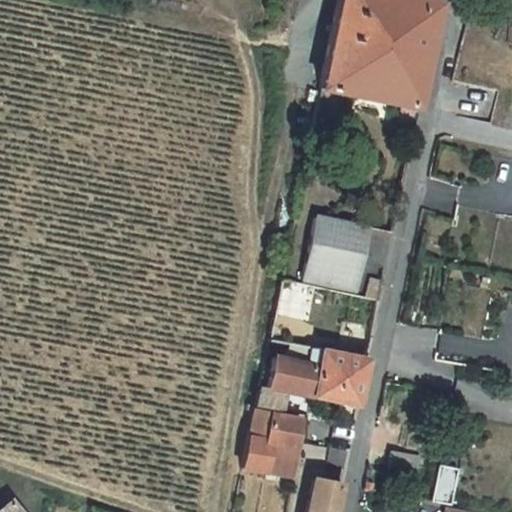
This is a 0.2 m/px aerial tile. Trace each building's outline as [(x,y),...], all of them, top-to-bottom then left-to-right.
[(319,8),(331,10),(333,0),(308,0),(307,6),(319,8)] [(331,10),(319,8),(304,80),(299,109),(395,129),(416,27),(331,10)] [(287,244),(276,310),(331,319),(342,253),(287,244)] [(486,339),(497,290),(472,284),(461,333),(486,339)] [(348,305),(343,323),(356,325),(359,306),(348,305)] [(295,385),(288,419),(335,428),(344,380),(270,367),(267,380),(295,385)] [(269,415),(288,419),(295,385),(267,380),(255,378),(248,409),(239,408),(235,429),(266,435),(269,415)] [(234,432),(232,443),(223,490),(275,500),(286,442),(234,432)] [(396,494),(399,475),(372,470),(368,489),(396,494)] [(434,511),(439,490),(420,486),(414,511),(434,511)] [(292,503),(289,511),(317,511),(319,507),(292,503)]
